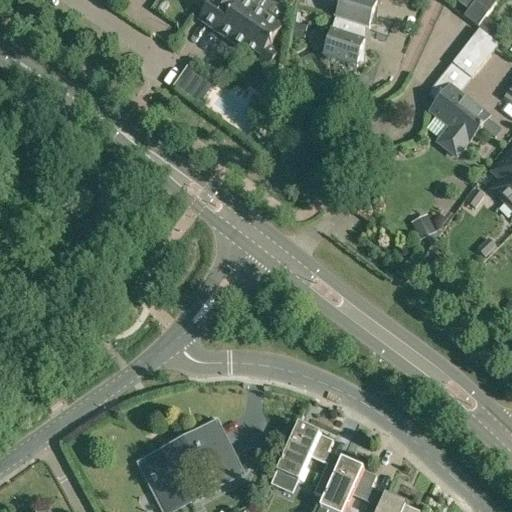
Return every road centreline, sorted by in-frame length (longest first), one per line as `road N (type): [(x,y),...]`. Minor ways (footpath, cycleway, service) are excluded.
road 1 (residential): [(485,511),(381,415),(351,398),(288,372),(194,363),(177,340)]
road 2 (secondary): [(262,240),(0,51)]
road 3 (secondary): [(511,438),(262,240)]
road 4 (residential): [(44,439),(177,340)]
road 5 (residential): [(177,340),(262,240)]
